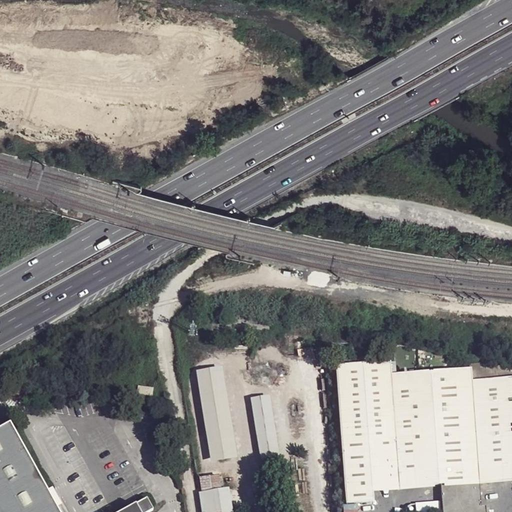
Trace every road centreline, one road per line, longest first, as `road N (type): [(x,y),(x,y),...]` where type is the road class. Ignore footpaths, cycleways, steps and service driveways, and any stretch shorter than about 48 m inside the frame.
road 1 (motorway): [(511,6),(0,290)]
road 2 (motorway): [(0,328),(511,47)]
road 3 (unknown): [(247,489),(243,392),(262,382),(307,386),(325,511)]
